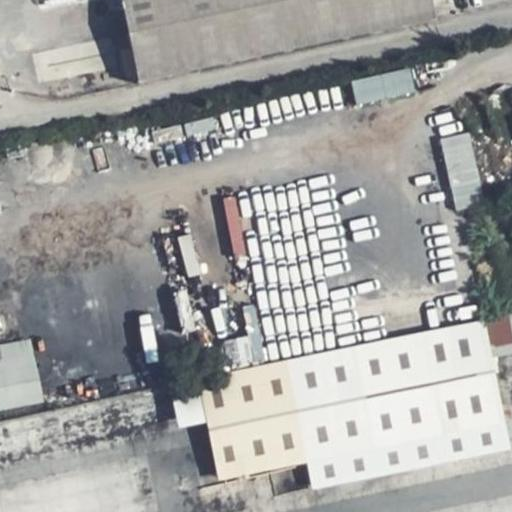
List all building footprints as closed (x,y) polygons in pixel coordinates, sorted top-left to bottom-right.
[(120,0),(139,86),(437,24),(431,0),(120,0)] [(357,101),(417,92),(413,69),(354,77),(357,101)] [(436,138),(446,206),(484,200),(474,132),(436,138)] [(0,454),(209,411),(223,481),(309,463),(314,485),(504,448),(494,397),(511,393),(511,316),(0,423),(0,454)] [(233,362),(268,355),(261,321),(248,323),(250,335),(228,339),(233,362)] [(31,341),(0,346),(0,418),(43,411),(31,341)] [(0,511),(140,511),(131,467),(0,494),(0,511)]
